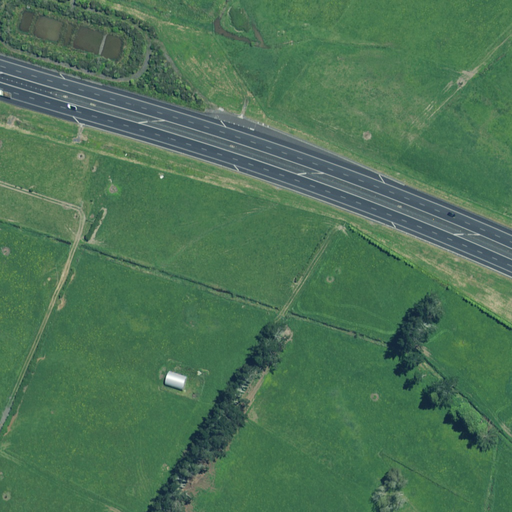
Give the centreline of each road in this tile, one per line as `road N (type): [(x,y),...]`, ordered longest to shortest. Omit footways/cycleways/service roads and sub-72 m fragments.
road 1 (motorway): [(511,266),(205,151),(0,88)]
road 2 (motorway): [(0,64),(206,126),(511,240)]
road 3 (track): [(206,126),(211,106),(135,23),(52,0)]
road 4 (track): [(0,35),(17,50),(113,79),(127,78),(146,60)]
